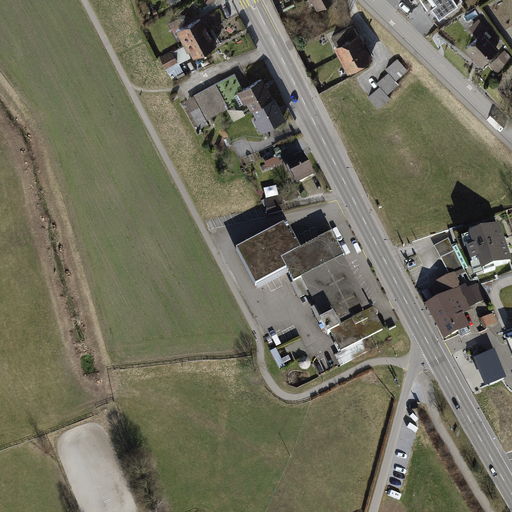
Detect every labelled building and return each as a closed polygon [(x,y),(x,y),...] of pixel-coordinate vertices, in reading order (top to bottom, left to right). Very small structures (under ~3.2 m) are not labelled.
[(312,2),(316,10),(335,1),(334,0),(308,0),(310,3),(312,2)] [(433,0),(437,4),(432,8),(441,19),(464,3),(461,0),(433,0)] [(175,26),(183,41),(208,28),(200,13),(175,26)] [(475,34),(464,43),(480,62),(499,46),(489,35),(492,32),(480,18),(469,27),(475,34)] [(333,45),(348,73),(373,60),(358,32),(356,33),(353,27),(332,38),(335,44),(333,45)] [(183,41),(191,55),(216,42),(208,28),(183,41)] [(505,49),(499,55),(505,62),(511,57),(505,49)] [(172,50),(160,57),(166,68),(169,66),(172,71),(181,66),(172,50)] [(389,73),(377,82),(380,86),(367,96),(378,109),(390,100),(387,95),(399,86),(396,82),(408,72),(398,59),(386,68),(389,73)] [(234,119),(250,111),(274,98),(261,74),(241,85),(235,73),(184,99),(197,125),(228,108),(234,119)] [(284,116),(274,98),(250,111),(260,129),(284,116)] [(302,153),(284,163),(295,184),(314,174),(302,153)] [(280,196),(265,200),(269,214),(284,210),(280,196)] [(236,251),(255,287),(286,271),(294,285),(302,281),(322,318),(318,320),(326,335),(329,333),(339,351),(336,353),(338,357),(384,332),(374,312),(372,313),(344,259),(345,258),(332,235),(301,251),(287,225),(236,251)] [(476,260),(480,274),(511,263),(506,249),(511,247),(508,239),(503,241),(498,226),(468,236),(472,249),(465,252),(469,263),(476,260)] [(448,239),(434,246),(450,277),(464,270),(448,239)] [(445,341),(470,328),(465,317),(474,312),(472,309),(476,307),(487,304),(482,287),(467,292),(465,289),(462,290),(455,276),(451,278),(435,286),(442,298),(427,306),(445,341)] [(493,314),(480,318),(484,328),(497,323),(493,314)] [(473,359),(485,387),(506,378),(494,351),(473,359)]
